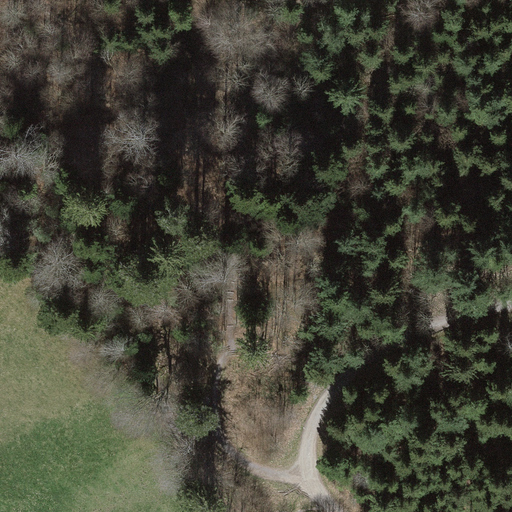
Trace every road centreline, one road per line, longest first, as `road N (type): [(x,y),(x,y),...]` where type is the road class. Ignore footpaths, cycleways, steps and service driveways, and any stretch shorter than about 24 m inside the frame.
road 1 (track): [(219,415),(147,330),(124,247),(148,220),(95,140),(47,162),(0,77)]
road 2 (track): [(293,475),(344,348),(511,307)]
